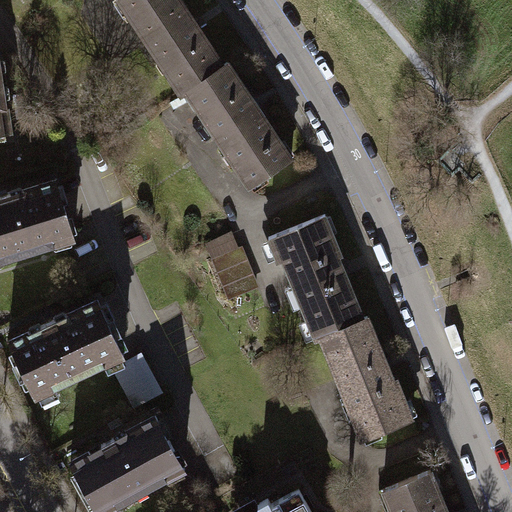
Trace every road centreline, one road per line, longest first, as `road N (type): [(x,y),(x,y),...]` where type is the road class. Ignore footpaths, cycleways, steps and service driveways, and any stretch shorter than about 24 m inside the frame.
road 1 (residential): [(253,0),(356,164),(505,511)]
road 2 (track): [(511,229),(464,123),(368,0)]
